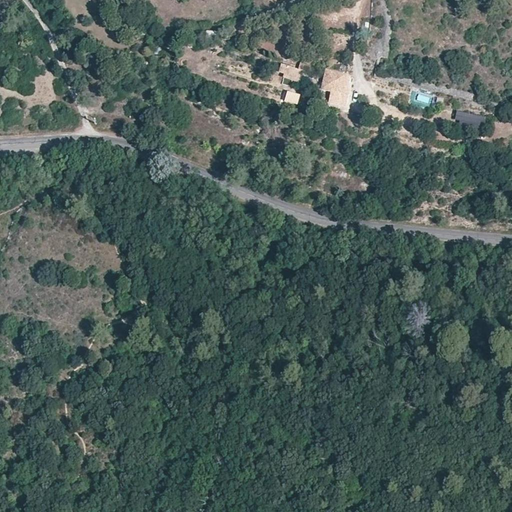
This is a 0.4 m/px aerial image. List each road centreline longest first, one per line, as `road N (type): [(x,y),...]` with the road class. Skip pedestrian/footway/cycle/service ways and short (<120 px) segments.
road 1 (tertiary): [(511,242),(325,222),(116,143),(0,145)]
road 2 (unknown): [(9,0),(92,141)]
